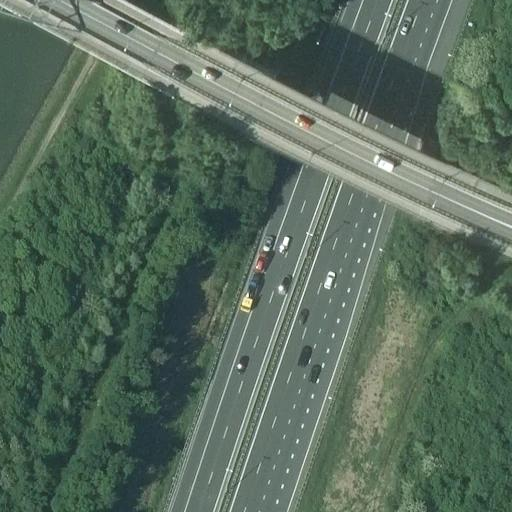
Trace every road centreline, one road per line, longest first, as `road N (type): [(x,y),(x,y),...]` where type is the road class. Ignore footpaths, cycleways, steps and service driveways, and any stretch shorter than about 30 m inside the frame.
road 1 (motorway): [(372,0),(193,511)]
road 2 (motorway): [(253,511),(430,0)]
road 3 (primary): [(511,227),(64,0)]
